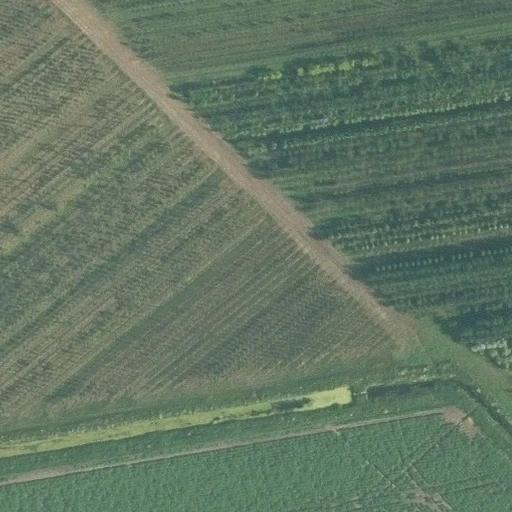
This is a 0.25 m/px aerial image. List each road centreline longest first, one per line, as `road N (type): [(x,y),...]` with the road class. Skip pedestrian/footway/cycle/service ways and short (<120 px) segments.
road 1 (track): [(83,0),(444,370)]
road 2 (track): [(444,370),(0,437)]
